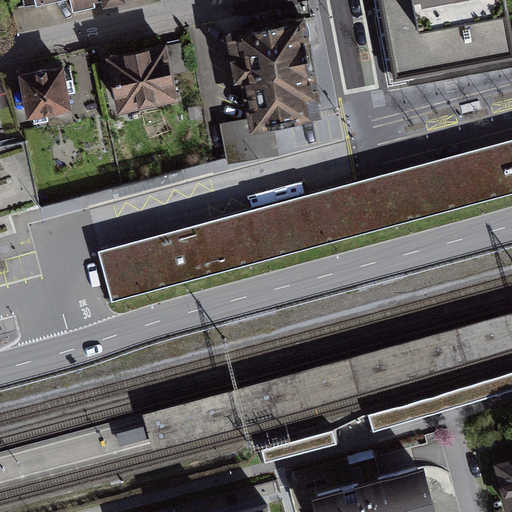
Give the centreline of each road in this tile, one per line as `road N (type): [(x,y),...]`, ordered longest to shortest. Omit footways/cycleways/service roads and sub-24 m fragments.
road 1 (primary): [(0,370),(511,225)]
road 2 (residential): [(219,0),(0,49)]
road 3 (residential): [(362,110),(371,157),(511,122)]
road 4 (residential): [(511,74),(362,110)]
